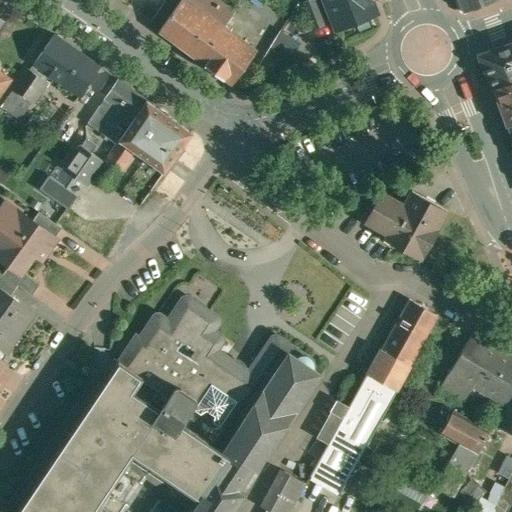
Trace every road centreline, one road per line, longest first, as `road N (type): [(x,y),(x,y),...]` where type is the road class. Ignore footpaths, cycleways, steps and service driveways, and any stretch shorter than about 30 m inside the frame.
road 1 (residential): [(0,431),(86,307),(199,175),(227,119)]
road 2 (unclassified): [(227,119),(270,119),(426,50)]
road 3 (unclassified): [(59,0),(227,119)]
road 4 (secondary): [(426,50),(511,233)]
